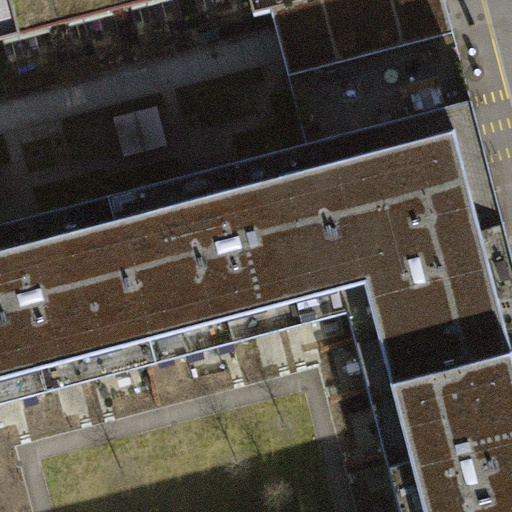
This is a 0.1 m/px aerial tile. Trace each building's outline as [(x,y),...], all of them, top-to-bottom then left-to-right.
[(0,0),(0,39),(21,34),(151,0),(252,0),(257,20),(332,0),(0,0)] [(470,95),(299,141),(346,311),(367,390),(511,351),(511,248),(470,95)] [(299,141),(108,194),(155,364),(346,311),(299,141)] [(0,407),(155,364),(108,194),(0,223),(0,407)] [(511,511),(511,351),(367,390),(399,511),(511,511)]
